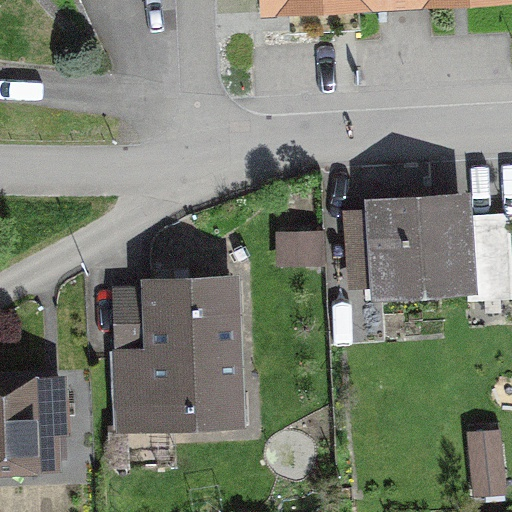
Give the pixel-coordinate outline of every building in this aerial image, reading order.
[(511,0),(259,0),(261,20),(511,7),(511,0)] [(459,223),(458,203),(429,205),(429,199),(400,201),(401,207),(372,209),(372,212),(345,214),(349,288),(377,287),(377,290),(509,281),(505,220),(459,223)] [(278,237),(278,264),(303,263),(302,236),(278,237)] [(227,282),(147,286),(148,297),(113,298),(115,353),(150,351),(153,431),(233,428),(227,282)] [(43,388),(0,389),(0,465),(46,463),(45,434),(60,433),(58,389),(43,389),(43,388)] [(498,476),(496,445),(465,448),(467,478),(498,476)]
